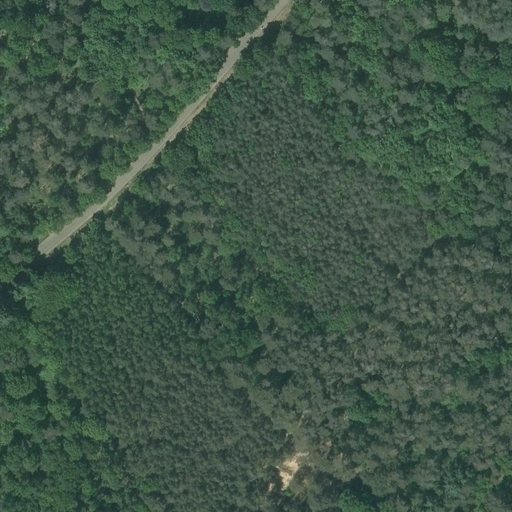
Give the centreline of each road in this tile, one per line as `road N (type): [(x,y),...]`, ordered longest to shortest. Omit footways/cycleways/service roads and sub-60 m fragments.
road 1 (unclassified): [(0,285),(154,145),(280,0)]
road 2 (unknown): [(98,201),(125,245),(261,402)]
road 3 (unknown): [(154,145),(139,103),(114,88),(0,57)]
road 4 (unknown): [(278,418),(355,511)]
